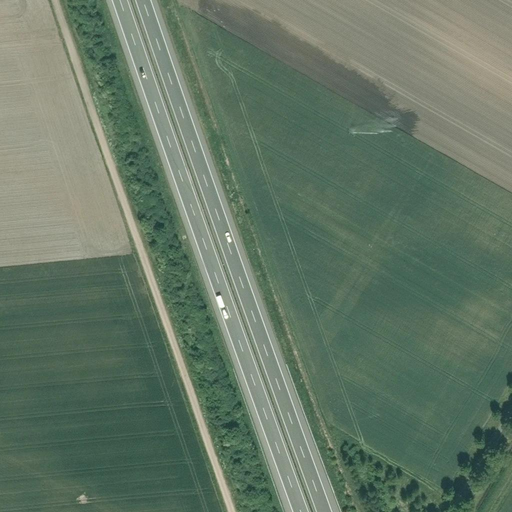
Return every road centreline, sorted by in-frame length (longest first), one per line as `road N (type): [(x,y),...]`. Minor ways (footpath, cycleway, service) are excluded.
road 1 (motorway): [(120,0),(301,511)]
road 2 (motorway): [(324,511),(144,0)]
road 3 (track): [(231,511),(57,0)]
